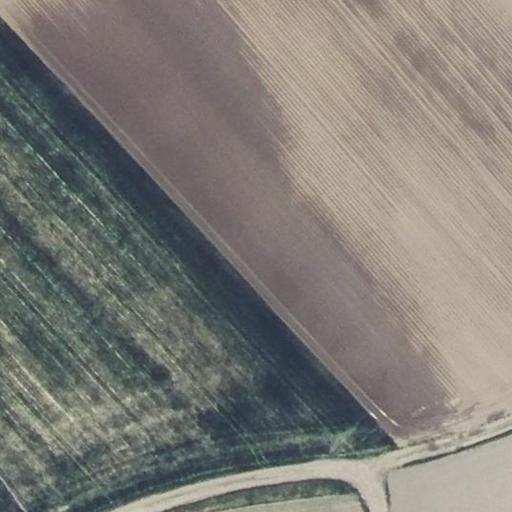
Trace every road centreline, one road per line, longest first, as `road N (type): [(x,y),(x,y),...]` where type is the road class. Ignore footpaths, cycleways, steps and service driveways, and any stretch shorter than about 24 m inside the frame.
road 1 (track): [(140,511),(255,477),(359,462),(375,511)]
road 2 (track): [(511,419),(359,462)]
